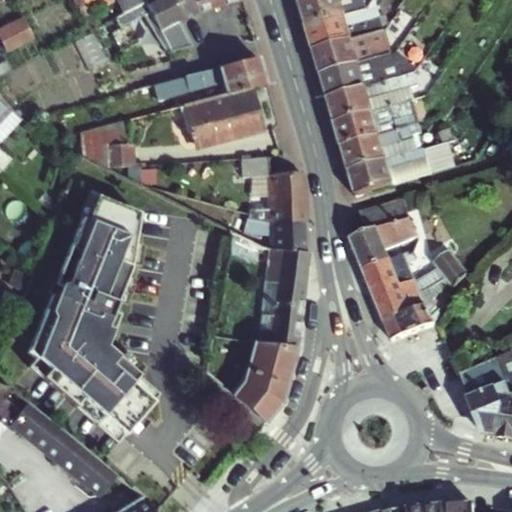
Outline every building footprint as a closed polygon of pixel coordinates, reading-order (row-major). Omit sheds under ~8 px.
[(76,0),(81,8),(98,0),(76,0)] [(98,0),(81,8),(85,16),(116,0),(98,0)] [(146,2),(151,0),(119,0),(126,12),(146,2)] [(151,0),(146,2),(161,30),(201,11),(194,0),(151,0)] [(194,0),(201,11),(205,20),(244,0),(194,0)] [(310,0),(300,3),(307,26),(377,7),(375,0),(310,0)] [(307,26),(315,51),(384,30),(377,7),(307,26)] [(35,34),(27,19),(0,31),(7,47),(35,34)] [(315,51),(322,75),(391,54),(384,30),(315,51)] [(322,75),(329,98),(411,75),(403,50),(398,51),(391,54),(322,75)] [(259,58),(230,66),(187,77),(156,86),(159,99),(226,82),(229,95),(253,89),(266,85),(259,58)] [(0,63),(0,74),(14,68),(10,59),(0,63)] [(329,98),(336,123),(414,100),(411,88),(417,86),(414,74),(411,75),(329,98)] [(196,140),(197,143),(247,130),(249,136),(265,131),(253,89),(229,95),(174,109),(175,113),(188,110),(194,133),(191,133),(193,141),(196,140)] [(0,168),(9,159),(0,150),(0,146),(26,119),(6,103),(0,97),(0,168)] [(336,123),(343,146),(421,123),(414,100),(336,123)] [(84,132),(81,158),(133,146),(133,119),(84,132)] [(343,146),(350,170),(422,149),(417,135),(424,133),(421,123),(343,146)] [(450,141),(458,139),(455,128),(445,131),(448,142),(450,141)] [(247,130),(197,143),(199,148),(249,136),(247,130)] [(437,145),(427,148),(434,173),(458,167),(454,154),(450,141),(448,142),(437,145)] [(133,146),(81,158),(79,159),(106,172),(136,169),(135,146),(133,146)] [(350,170),(358,195),(434,173),(427,148),(422,149),(350,170)] [(271,208),(272,207),(283,199),(306,199),(302,174),(271,176),(269,157),(265,157),(241,159),(243,178),(267,176),(268,183),(268,206),(271,208)] [(145,161),(145,168),(157,167),(156,160),(145,161)] [(28,368),(117,444),(160,395),(100,344),(130,272),(139,216),(96,198),(86,223),(81,221),(27,354),(35,360),(28,368)] [(255,219),(255,225),(264,227),(265,227),(272,226),(272,225),(273,225),(307,226),(306,199),(283,199),(272,207),(271,208),(268,206),(268,210),(254,211),(255,219)] [(405,199),(363,212),(369,232),(409,216),(413,215),(405,199)] [(365,269),(391,260),(386,247),(417,235),(409,216),(369,232),(352,238),(365,269)] [(275,250),(308,253),(307,226),(273,225),(272,225),(272,226),(265,227),(264,227),(255,225),(249,223),(250,236),(274,239),(275,250)] [(228,248),(240,254),(241,237),(231,232),(228,248)] [(432,240),(438,256),(450,251),(440,236),(432,240)] [(266,266),(259,344),(296,349),(299,337),(308,253),(275,250),(266,249),(241,237),(240,254),(266,266)] [(391,260),(365,269),(387,323),(415,312),(410,301),(432,289),(426,278),(401,287),(394,268),(418,260),(415,251),(391,260)] [(438,256),(447,281),(452,278),(458,289),(469,278),(450,251),(438,256)] [(227,256),(223,279),(231,279),(234,257),(227,256)] [(452,278),(447,281),(452,294),(456,291),(458,289),(452,278)] [(415,312),(387,323),(395,342),(437,326),(432,315),(438,308),(437,297),(432,289),(410,301),(415,312)] [(244,385),(235,395),(268,423),(283,405),(296,349),(259,344),(254,343),(244,385)] [(511,439),(511,353),(463,376),(475,406),(487,436),(511,439)] [(204,393),(256,437),(268,423),(235,395),(208,372),(204,393)] [(23,422),(16,430),(94,497),(99,498),(118,477),(101,463),(30,402),(17,417),(23,422)] [(23,422),(17,417),(11,425),(16,430),(23,422)] [(123,511),(151,511),(144,500),(123,511)]
